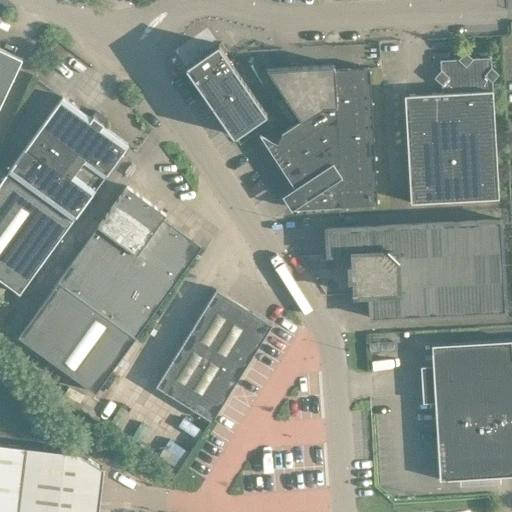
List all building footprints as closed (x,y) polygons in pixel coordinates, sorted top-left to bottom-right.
[(187,65),(184,67),(187,71),(232,136),(265,114),(217,44),(214,46),(214,47),(188,65),(187,65)] [(0,49),(0,103),(21,59),(0,49)] [(499,198),(492,83),(498,75),(490,68),(490,58),(473,59),(466,52),(459,60),(441,61),(442,71),(435,78),(441,84),(442,94),(405,96),(412,204),(499,198)] [(291,210),(305,202),(312,207),(376,205),(371,68),(333,70),(333,65),(268,70),(258,82),(289,127),(281,133),(276,144),(259,137),(274,153),(295,186),(280,196),(291,210)] [(0,280),(17,294),(72,219),(127,145),(101,126),(106,119),(95,112),(91,118),(62,97),(7,172),(0,182),(0,280)] [(134,337),(184,270),(201,247),(162,219),(165,215),(126,186),(57,281),(17,336),(94,392),(134,337)] [(355,281),(356,294),(356,296),(371,295),(372,319),(506,310),(501,221),(326,228),(328,257),(353,255),(354,268),(350,269),(351,281),(355,281)] [(210,421),(270,324),(215,290),(154,386),(210,421)] [(511,340),(430,345),(438,480),(511,475),(511,340)] [(0,511),(96,511),(102,467),(75,452),(0,442),(0,511)]
